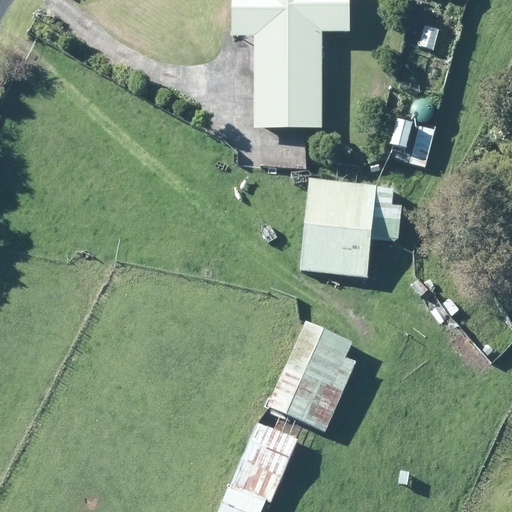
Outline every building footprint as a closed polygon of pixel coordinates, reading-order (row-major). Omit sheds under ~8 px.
[(234,0),(234,41),(258,41),(257,132),(323,134),(325,37),(351,37),(351,0),(234,0)] [(436,134),(421,131),(412,167),(428,171),(436,134)] [(405,193),(312,184),(303,275),(369,281),(372,242),(399,245),(405,193)] [(306,428),(326,437),(359,367),(347,361),(354,347),(309,327),(270,412),(276,414),(306,428)] [(267,511),(306,428),(276,414),(268,430),(263,428),(224,511),(267,511)]
